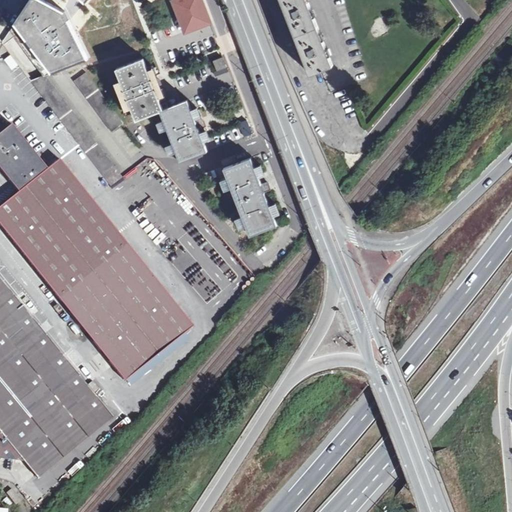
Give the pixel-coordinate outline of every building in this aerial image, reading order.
[(65,11),(43,0),(31,0),(11,31),(45,77),(46,77),(65,69),(80,64),(89,60),(65,11)] [(180,0),(175,2),(186,31),(198,27),(209,23),(200,0),(180,0)] [(280,0),(286,13),(282,15),(283,19),(284,22),(289,20),(301,52),(297,53),(298,57),(299,61),(304,59),(310,75),(333,66),(307,0),(280,0)] [(45,77),(11,31),(2,43),(32,82),(45,77)] [(155,34),(145,38),(152,57),(162,53),(162,52),(155,34)] [(10,55),(5,59),(11,69),(17,65),(10,55)] [(223,58),(214,61),(218,71),(227,67),(223,58)] [(161,112),(164,111),(160,100),(155,89),(163,86),(161,81),(159,82),(158,79),(152,82),(152,79),(149,72),(144,60),(117,70),(122,81),(125,89),(130,102),(133,110),(137,121),(161,112)] [(80,64),(65,69),(112,133),(121,126),(124,130),(127,128),(80,64)] [(208,67),(197,71),(200,79),(211,75),(208,67)] [(227,67),(218,71),(220,78),(230,75),(227,67)] [(155,69),(149,72),(152,79),(158,76),(155,69)] [(112,187),(123,178),(46,77),(45,77),(32,82),(112,187)] [(125,89),(122,81),(115,84),(118,92),(125,89)] [(155,89),(160,100),(167,97),(163,86),(155,89)] [(164,111),(161,112),(165,123),(168,130),(173,144),(176,151),(181,162),(208,152),(201,133),(200,131),(207,128),(206,125),(204,122),(202,123),(201,120),(196,122),(195,119),(192,113),(188,101),(164,111)] [(133,110),(130,102),(123,105),(126,113),(133,110)] [(199,110),(192,113),(195,119),(202,117),(199,110)] [(242,136),(250,134),(248,120),(239,122),(242,136)] [(168,130),(165,123),(158,126),(161,133),(168,130)] [(12,125),(0,134),(0,167),(19,193),(0,207),(0,224),(125,382),(193,327),(60,160),(48,169),(12,125)] [(207,131),(201,133),(203,140),(210,137),(207,131)] [(100,139),(107,150),(115,145),(108,134),(100,139)] [(176,151),(173,144),(166,146),(169,153),(176,151)] [(252,159),(225,169),(229,180),(232,188),(244,218),(247,226),(251,236),(278,226),(274,216),(270,208),(264,193),(270,190),(270,188),(268,185),(263,187),(259,177),(256,169),(252,159)] [(263,167),(256,169),(259,177),(266,175),(263,167)] [(154,180),(134,195),(155,223),(175,208),(154,180)] [(232,188),(229,180),(222,183),(225,191),(232,188)] [(278,205),(270,208),(274,216),(281,213),(278,205)] [(240,229),(247,226),(244,218),(237,220),(240,229)] [(209,247),(185,264),(206,291),(229,274),(209,247)] [(0,458),(26,463),(39,478),(70,453),(74,457),(85,448),(82,443),(114,418),(8,288),(13,284),(6,276),(1,280),(0,278),(0,458)] [(12,488),(6,493),(15,504),(21,500),(12,488)]
